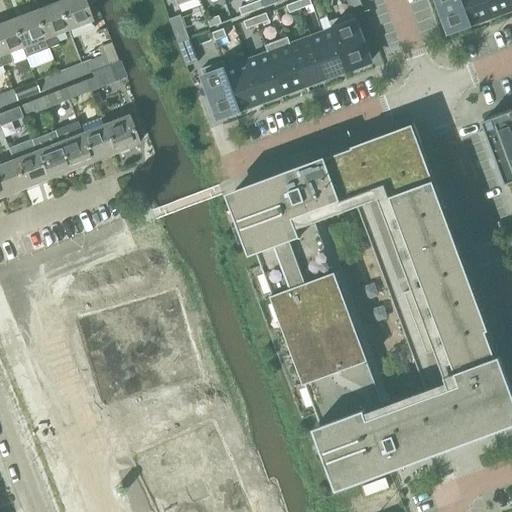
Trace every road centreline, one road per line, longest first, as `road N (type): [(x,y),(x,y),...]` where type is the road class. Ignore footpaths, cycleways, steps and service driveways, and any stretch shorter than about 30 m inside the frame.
road 1 (residential): [(429,92),(511,313)]
road 2 (residential): [(225,167),(429,92)]
road 3 (residential): [(0,229),(117,184)]
